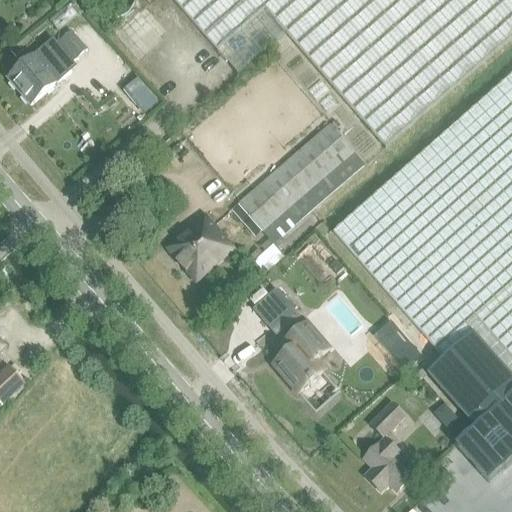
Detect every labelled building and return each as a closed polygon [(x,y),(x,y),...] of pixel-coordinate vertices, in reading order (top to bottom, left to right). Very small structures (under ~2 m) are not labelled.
[(95,15),(103,20),(112,21),(122,19),(129,13),(134,5),(135,0),(87,0),(89,7),(95,15)] [(511,0),(169,0),(235,75),(279,37),(379,151),(511,32),(511,0)] [(62,42),(53,50),(69,69),(87,53),(74,38),(71,35),(62,42)] [(10,80),(32,107),(63,80),(40,54),(10,80)] [(340,230),(335,235),(445,361),(429,375),(478,430),(511,400),(511,77),(430,150),(340,230)] [(328,126),(238,206),(274,247),(364,167),(328,126)] [(166,251),(182,268),(219,234),(204,217),(180,238),(166,251)] [(219,234),(182,268),(196,285),(235,251),(219,234)] [(277,291),(253,312),(277,338),(300,318),(277,291)] [(290,354),(275,367),(299,394),(324,374),(315,364),(329,352),(307,326),(283,347),(285,349),(289,354),(290,354)] [(405,374),(421,359),(412,348),(395,363),(405,374)] [(9,367),(0,375),(0,404),(4,408),(27,385),(9,367)] [(427,377),(422,371),(414,378),(419,383),(427,377)] [(376,471),(366,481),(381,495),(389,486),(398,494),(410,482),(398,470),(407,461),(394,448),(400,441),(393,434),(405,422),(391,408),(371,428),(386,442),(367,461),(376,471)] [(454,439),(465,429),(458,421),(447,430),(454,439)] [(511,431),(495,449),(473,470),(498,496),(511,482),(511,431)]
